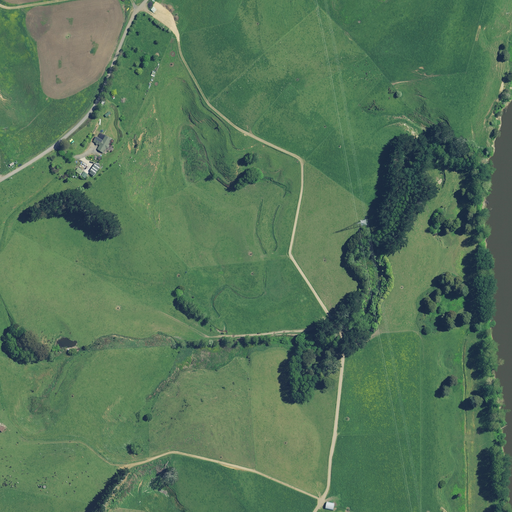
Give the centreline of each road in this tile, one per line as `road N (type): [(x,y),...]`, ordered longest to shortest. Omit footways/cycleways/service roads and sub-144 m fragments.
road 1 (track): [(137,9),(173,35),(204,103),(230,127),(254,140),(298,145),(285,241),(338,325),(320,481),(301,511)]
road 2 (unclassified): [(145,0),(89,113),(0,181)]
